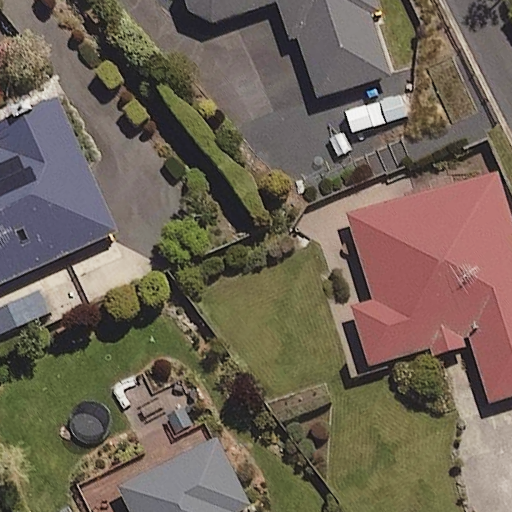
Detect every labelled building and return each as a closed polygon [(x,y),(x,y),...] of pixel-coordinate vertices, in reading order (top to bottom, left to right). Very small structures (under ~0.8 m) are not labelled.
[(212,27),(218,28),(276,9),(288,46),(301,42),(321,103),(392,80),(372,17),(383,13),(378,0),(181,0),(182,2),(185,8),(189,13),(194,18),(199,22),(205,25),(212,27)] [(409,88),(343,113),(353,138),(419,113),(409,88)] [(0,289),(119,235),(57,99),(0,125),(0,146),(3,153),(0,154),(0,289)] [(511,400),(511,217),(499,176),(353,221),(378,303),(356,310),(375,370),(434,352),(436,360),(472,349),(490,407),(511,400)] [(0,337),(51,315),(40,292),(0,309),(0,337)] [(242,511),(251,508),(218,441),(122,489),(133,511),(242,511)]
